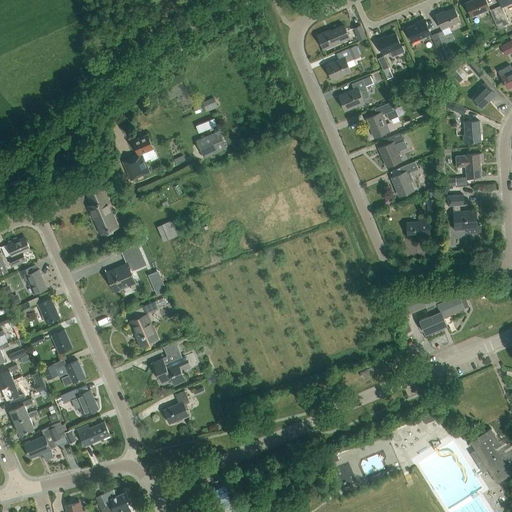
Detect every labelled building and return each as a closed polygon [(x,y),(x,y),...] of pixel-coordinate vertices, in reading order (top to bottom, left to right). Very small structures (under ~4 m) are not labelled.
[(471,16),(489,9),(485,0),(471,0),(465,3),(471,16)] [(496,8),(503,25),(509,22),(502,5),(496,8)] [(442,31),(437,33),(442,45),(454,40),(451,32),(448,26),(460,21),(454,8),(445,12),(445,11),(435,15),(441,29),(442,29),(442,31)] [(490,10),(496,24),(498,29),(504,26),(503,25),(496,8),(490,10)] [(412,42),(430,34),(424,19),(415,23),(415,24),(406,28),(412,42)] [(343,25),(331,30),(330,29),(317,35),(323,49),(349,38),(343,25)] [(358,40),(365,37),(360,25),(353,28),(358,40)] [(383,54),(389,51),(392,57),(404,51),(402,46),(401,46),(395,33),(386,37),(386,36),(377,40),(383,54)] [(442,45),(437,33),(431,36),(439,52),(444,50),(442,45)] [(505,55),(511,51),(511,39),(500,46),(505,55)] [(355,45),(348,48),(335,53),(338,60),(325,65),(331,79),(350,71),(346,62),(360,56),(355,45)] [(393,77),(384,56),(378,59),(387,79),(393,77)] [(467,63),(478,76),(483,72),(472,59),(467,63)] [(511,68),(511,69),(509,65),(498,70),(507,89),(511,86),(511,68)] [(463,72),(459,68),(452,74),(455,78),(463,72)] [(370,76),(362,79),(351,84),(353,90),(339,96),(345,110),(363,103),(362,100),(366,98),(368,96),(368,93),(365,86),(373,83),(370,76)] [(481,109),(496,94),(485,82),(479,88),(481,90),(472,99),(481,109)] [(206,111),(218,107),(214,97),(203,102),(206,111)] [(382,114),(386,112),(389,119),(398,116),(395,109),(393,110),(390,102),(375,108),(377,114),(366,119),(374,137),(389,131),(382,114)] [(463,114),(467,108),(454,102),(451,109),(463,114)] [(162,118),(166,127),(187,119),(183,109),(162,118)] [(464,143),(481,141),(480,120),(465,121),(465,134),(463,134),(464,143)] [(214,121),(195,129),(198,136),(217,127),(214,121)] [(218,130),(196,140),(204,158),(226,148),(218,130)] [(401,161),(397,150),(407,146),(401,133),(387,138),(389,143),(379,147),(387,167),(401,161)] [(149,172),(145,161),(156,156),(147,134),(133,140),(139,154),(122,161),(130,180),(149,172)] [(480,160),(483,160),(482,153),(465,154),(465,155),(456,156),(457,166),(466,166),(466,177),(481,176),(480,160)] [(414,190),(410,181),(413,180),(410,172),(418,169),(415,161),(400,168),(402,173),(391,177),(399,196),(414,190)] [(456,177),(443,178),(443,186),(456,185),(456,177)] [(101,233),(116,227),(106,205),(109,204),(102,188),(86,195),(91,205),(87,207),(90,214),(92,214),(101,233)] [(464,195),(460,195),(448,196),(448,206),(453,205),(454,229),(467,229),(467,234),(477,233),(481,230),(481,226),(477,224),(476,211),(461,212),(460,205),(464,205),(464,195)] [(428,211),(436,210),(435,199),(428,200),(428,211)] [(408,237),(430,235),(429,219),(419,219),(419,222),(407,223),(408,237)] [(157,226),(164,241),(178,235),(171,220),(157,226)] [(7,244),(11,255),(9,256),(13,265),(15,269),(19,267),(17,264),(26,260),(23,253),(29,251),(24,237),(7,244)] [(130,271),(142,265),(133,246),(122,251),(127,263),(117,267),(118,270),(106,275),(113,291),(135,282),(130,271)] [(33,294),(46,289),(38,269),(30,273),(28,268),(19,272),(23,281),(27,280),(33,294)] [(464,308),(469,306),(465,297),(460,299),(458,295),(451,299),(446,289),(423,299),(420,293),(399,302),(404,315),(425,306),(430,316),(420,320),(426,334),(443,327),(437,314),(440,312),(443,318),(464,308)] [(50,298),(41,302),(38,297),(13,308),(18,320),(34,313),(31,307),(37,304),(45,324),(59,318),(50,298)] [(154,301),(141,307),(133,311),(136,318),(130,321),(142,346),(157,339),(146,315),(158,309),(154,301)] [(10,313),(0,317),(0,325),(0,326),(4,324),(14,320),(10,313)] [(14,320),(4,324),(7,330),(19,324),(16,319),(14,320)] [(410,330),(406,319),(399,322),(404,333),(410,330)] [(58,354),(72,348),(64,330),(50,336),(58,354)] [(33,346),(46,340),(43,332),(29,338),(33,346)] [(0,361),(5,360),(1,350),(9,346),(7,342),(0,344),(0,361)] [(186,380),(181,369),(191,365),(187,355),(182,358),(175,342),(163,347),(167,356),(152,363),(161,383),(171,379),(174,385),(186,380)] [(12,360),(26,354),(24,348),(9,354),(12,360)] [(67,373),(68,375),(62,378),(65,386),(84,377),(77,360),(62,366),(65,374),(67,373)] [(47,379),(59,374),(54,362),(42,367),(47,379)] [(14,382),(13,379),(10,372),(18,369),(16,364),(8,368),(9,370),(0,374),(0,388),(14,382)] [(213,371),(206,374),(209,384),(217,381),(213,371)] [(14,382),(0,388),(5,400),(19,394),(15,384),(23,380),(22,376),(13,379),(14,382)] [(193,390),(196,395),(205,391),(203,386),(193,390)] [(45,388),(40,391),(42,397),(48,394),(45,388)] [(90,389),(78,394),(76,388),(61,395),(64,402),(72,399),(76,408),(79,407),(82,415),(98,408),(90,389)] [(190,405),(185,394),(184,390),(175,394),(179,403),(164,409),(170,424),(188,416),(184,408),(190,405)] [(9,410),(15,422),(29,416),(28,413),(25,406),(33,403),(31,398),(23,402),(24,404),(9,410)] [(29,416),(15,422),(20,434),(34,428),(30,418),(38,414),(36,410),(28,413),(29,416)] [(439,418),(436,410),(422,416),(425,423),(439,418)] [(77,429),(84,446),(110,435),(104,422),(90,428),(88,424),(77,429)] [(53,441),(60,438),(55,426),(49,429),(50,433),(44,436),(44,435),(24,444),(30,458),(42,453),(42,454),(51,450),(48,443),(53,440),(53,441)] [(483,472),(488,469),(497,483),(511,473),(511,446),(509,448),(506,450),(491,428),(470,441),(478,453),(473,456),(483,472)] [(65,432),(70,443),(76,440),(71,429),(65,432)] [(322,458),(325,465),(339,459),(336,452),(322,458)] [(115,489),(102,494),(96,496),(102,511),(111,511),(114,511),(132,511),(128,500),(130,499),(127,491),(118,495),(115,489)] [(82,511),(80,502),(66,505),(68,511),(82,511)]
